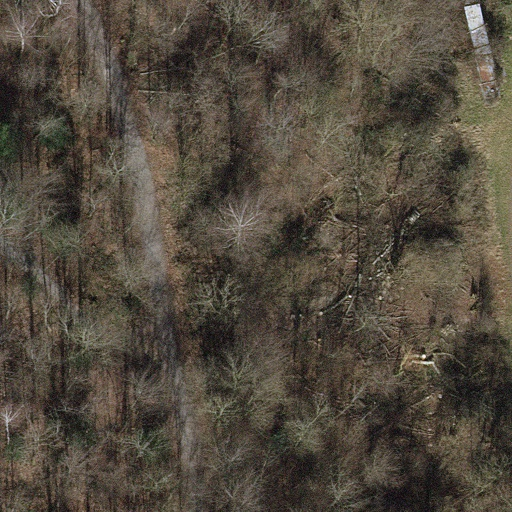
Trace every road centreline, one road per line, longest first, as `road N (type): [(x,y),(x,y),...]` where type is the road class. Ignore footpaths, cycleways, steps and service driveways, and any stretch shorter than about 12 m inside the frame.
road 1 (track): [(77,0),(121,107),(172,383)]
road 2 (track): [(172,383),(185,511)]
